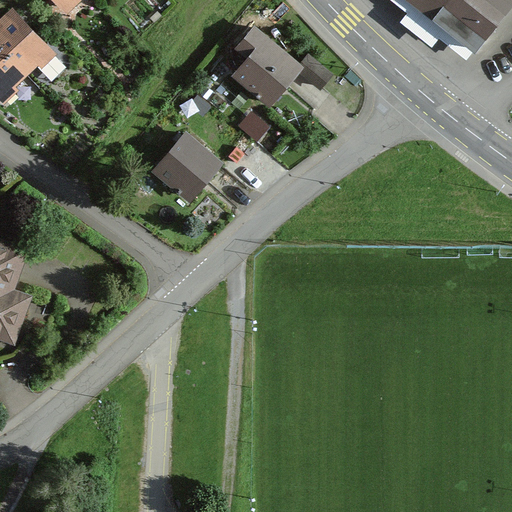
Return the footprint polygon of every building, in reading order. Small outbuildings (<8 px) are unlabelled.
[(511,11),(511,0),(427,0),(490,44),(511,11)] [(48,44),(16,9),(0,23),(0,40),(24,66),(48,44)] [(299,62),(260,31),(245,50),(255,57),(238,78),(273,106),(287,89),(309,107),(333,76),(306,54),(299,62)] [(0,88),(24,66),(0,40),(0,88)] [(230,160),(195,130),(158,172),(193,202),(230,160)] [(0,335),(20,342),(34,298),(18,292),(32,248),(0,238),(0,335)]
